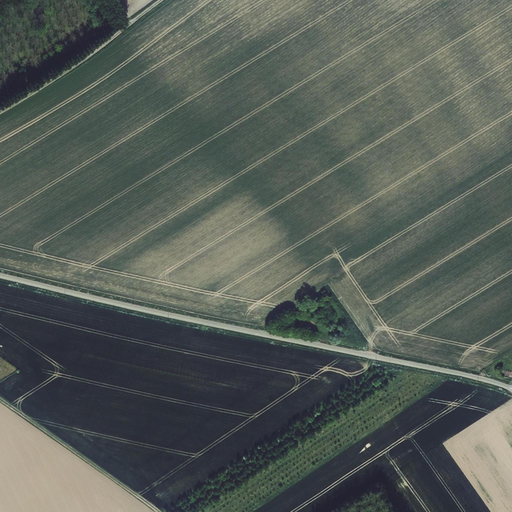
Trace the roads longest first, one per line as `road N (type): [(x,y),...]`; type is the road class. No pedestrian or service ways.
road 1 (unclassified): [(0,275),(508,387)]
road 2 (track): [(0,112),(163,0)]
road 3 (track): [(158,511),(0,399)]
